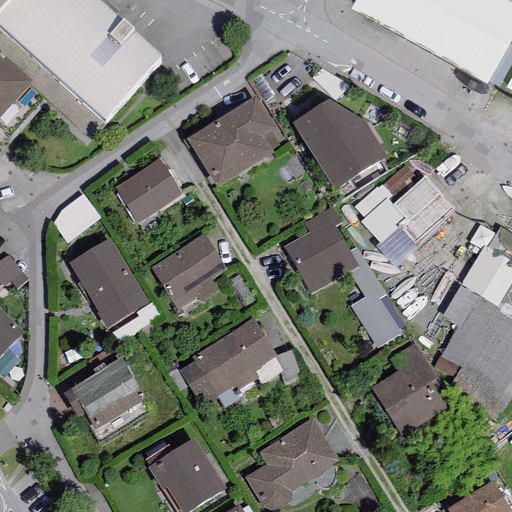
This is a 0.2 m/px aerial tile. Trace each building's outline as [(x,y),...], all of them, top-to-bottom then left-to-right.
[(122,20),(99,0),(7,0),(0,8),(0,26),(105,120),(162,57),(132,30),(134,29),(123,19),(122,20)] [(511,0),(368,0),(363,10),(503,86),(511,70),(511,0)] [(0,116),(31,83),(0,54),(0,116)] [(256,97),(187,139),(216,187),(272,153),(271,150),(279,146),(270,132),(276,129),(256,97)] [(329,100),(293,123),(334,191),(387,157),(365,123),(329,100)] [(115,188),(137,223),(182,194),(159,159),(115,188)] [(419,181),(404,165),(383,185),(398,201),(419,181)] [(454,209),(425,176),(419,181),(398,201),(394,205),(387,198),(365,218),(364,220),(383,240),(377,246),(393,264),(454,209)] [(398,201),(383,185),(379,188),(377,186),(353,208),(365,218),(387,198),(394,205),(398,201)] [(90,197),(55,218),(70,242),(104,221),(90,197)] [(331,208),(304,224),(310,233),(282,249),(309,296),(360,267),(336,226),(341,224),(331,208)] [(511,233),(496,225),(442,316),(455,323),(437,356),(459,368),(452,381),(508,412),(511,405),(511,233)] [(203,234),(151,269),(175,305),(172,308),(179,318),(201,304),(218,292),(211,281),(227,270),(203,234)] [(110,239),(68,263),(106,328),(148,304),(110,239)] [(0,300),(30,277),(13,255),(0,265),(0,300)] [(0,356),(23,333),(0,310),(0,356)] [(192,357),(195,361),(179,371),(202,407),(232,388),(236,393),(259,378),(254,371),(277,356),(252,318),(192,357)] [(415,344),(389,359),(397,373),(372,387),(401,436),(447,410),(431,383),(436,380),(415,344)] [(121,358),(63,394),(78,418),(86,414),(95,430),(146,399),(121,358)] [(313,418),(258,453),(267,466),(245,477),(263,507),(273,511),(291,501),(290,493),(340,462),(313,418)] [(195,438),(148,467),(176,511),(189,511),(226,489),(195,438)] [(491,481),(447,509),(449,511),(511,511),(511,499),(508,493),(502,497),(491,481)]
